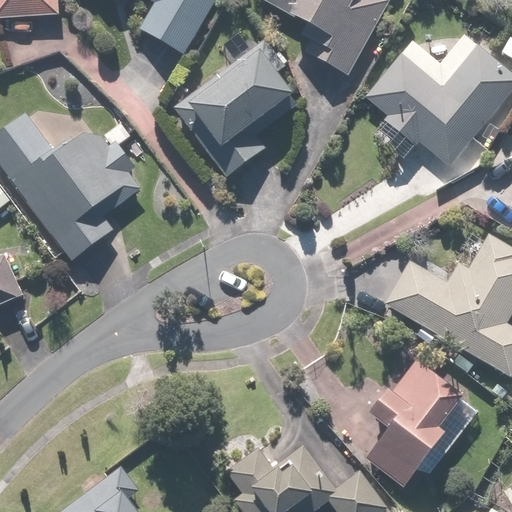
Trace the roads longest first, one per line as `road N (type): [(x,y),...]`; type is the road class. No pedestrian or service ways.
road 1 (residential): [(104,338),(189,271),(237,247),(270,254),(283,267),(288,282),(275,317),(227,336),(132,334)]
road 2 (residential): [(0,430),(104,338)]
